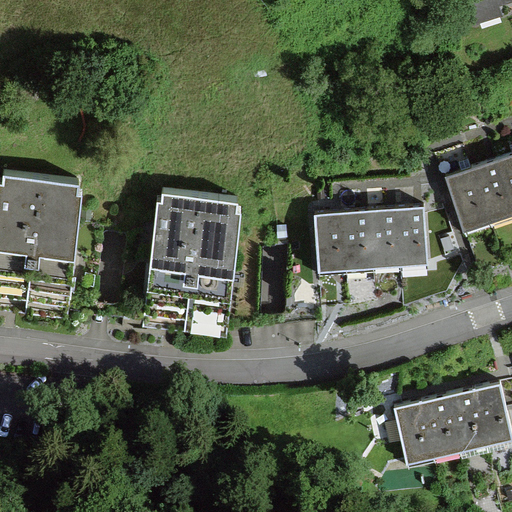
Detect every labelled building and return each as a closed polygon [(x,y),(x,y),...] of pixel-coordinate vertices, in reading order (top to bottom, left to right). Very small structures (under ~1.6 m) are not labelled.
[(470,0),(475,15),(502,6),(500,0),(470,0)] [(511,150),(499,156),(511,191),(511,150)] [(511,191),(499,156),(473,165),(493,218),(511,211),(511,191)] [(473,165),(448,174),(467,227),(493,218),(473,165)] [(79,180),(0,173),(0,309),(67,315),(79,180)] [(238,195),(159,188),(147,323),(226,331),(238,195)] [(423,202),(396,204),(400,261),(427,259),(423,202)] [(396,204),(368,206),(373,263),(400,261),(396,204)] [(368,206),(341,208),(345,265),(373,263),(368,206)] [(341,208),(314,210),(318,267),(345,265),(341,208)] [(499,381),(473,387),(484,437),(510,431),(499,381)] [(473,387),(446,392),(457,443),(484,437),(473,387)] [(446,392),(420,398),(431,449),(457,443),(446,392)] [(420,398),(393,404),(404,455),(431,449),(420,398)]
